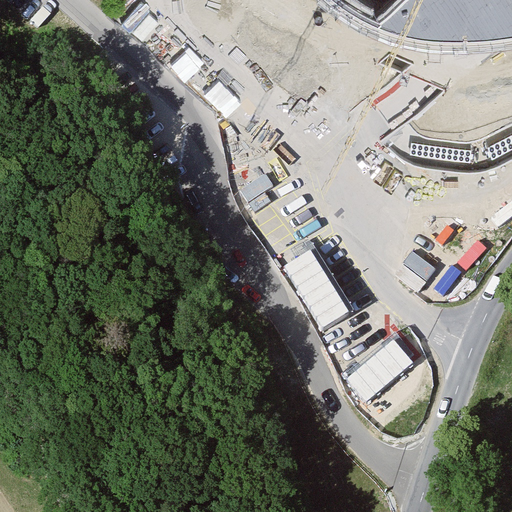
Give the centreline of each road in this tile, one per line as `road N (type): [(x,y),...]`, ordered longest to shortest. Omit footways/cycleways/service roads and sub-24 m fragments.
road 1 (tertiary): [(417,511),(474,345),(511,271)]
road 2 (unknown): [(352,0),(500,63)]
road 3 (track): [(68,511),(0,413)]
